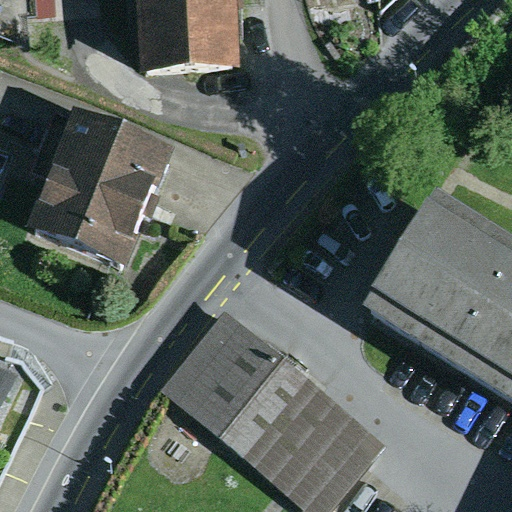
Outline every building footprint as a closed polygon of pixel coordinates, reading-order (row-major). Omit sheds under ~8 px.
[(237,0),(210,0),(133,5),(137,94),(241,90),(237,0)] [(174,172),(75,132),(27,251),(126,291),(174,172)] [(0,196),(13,164),(0,158),(0,196)] [(511,274),(436,228),(366,340),(511,430),(511,274)] [(342,511),(388,457),(224,322),(160,399),(298,511),(342,511)] [(0,435),(20,394),(0,385),(0,435)]
